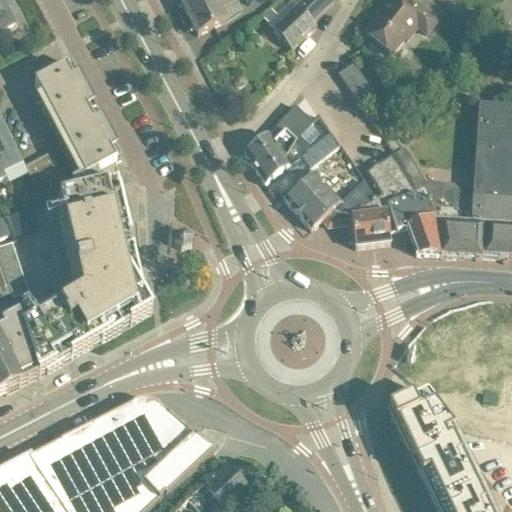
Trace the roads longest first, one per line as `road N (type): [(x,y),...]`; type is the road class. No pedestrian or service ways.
road 1 (residential): [(155,280),(150,184),(74,44)]
road 2 (residential): [(348,0),(290,91),(206,158)]
road 3 (secondary): [(119,0),(206,158)]
road 4 (secondary): [(0,437),(134,373)]
road 5 (secondary): [(300,395),(372,502)]
road 6 (secondary): [(372,502),(333,381)]
road 7 (secondary): [(219,187),(256,307)]
road 8 (secondary): [(291,289),(219,187)]
